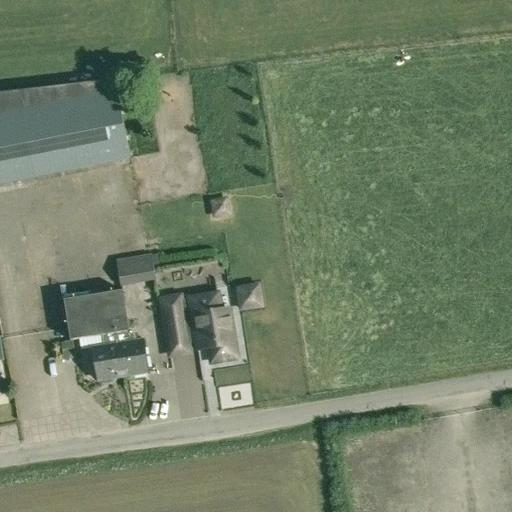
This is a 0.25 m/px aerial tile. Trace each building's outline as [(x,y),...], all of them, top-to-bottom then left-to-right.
[(0,184),(131,159),(115,79),(0,92),(0,184)] [(216,215),(228,213),(226,202),(214,204),(216,215)] [(21,222),(33,278),(45,276),(33,220),(21,222)] [(67,256),(93,250),(91,243),(65,249),(67,256)] [(123,290),(64,300),(71,340),(102,335),(116,332),(130,330),(123,290)] [(181,296),(161,299),(169,346),(188,343),(187,337),(196,336),(198,351),(200,350),(199,346),(209,344),(212,362),(234,359),(230,332),(234,332),(230,310),(220,312),(217,294),(190,299),(190,303),(182,304),(181,296)] [(130,330),(116,332),(123,376),(148,372),(143,340),(136,341),(134,329),(130,330)] [(104,344),(93,346),(93,348),(98,380),(123,376),(116,332),(102,335),(104,344)] [(64,362),(76,360),(73,343),(61,345),(64,362)]
